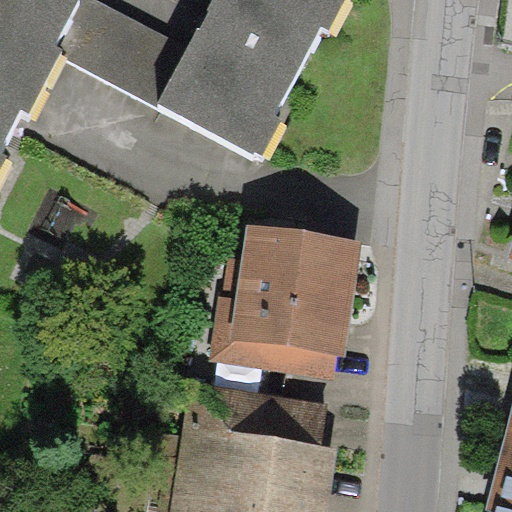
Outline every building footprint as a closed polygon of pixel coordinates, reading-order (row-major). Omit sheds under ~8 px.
[(77,6),(64,0),(0,0),(0,153),(49,60),(77,6)] [(340,0),(214,0),(182,61),(154,115),(254,166),(340,0)] [(182,61),(77,6),(49,60),(154,115),(182,61)] [(355,248),(242,235),(234,304),(213,302),(205,366),(321,380),(323,363),(341,365),(355,248)] [(312,511),(325,406),(183,389),(168,511),(312,511)] [(511,411),(511,412),(499,463),(511,466),(511,411)] [(511,511),(511,466),(499,463),(487,511),(511,511)]
